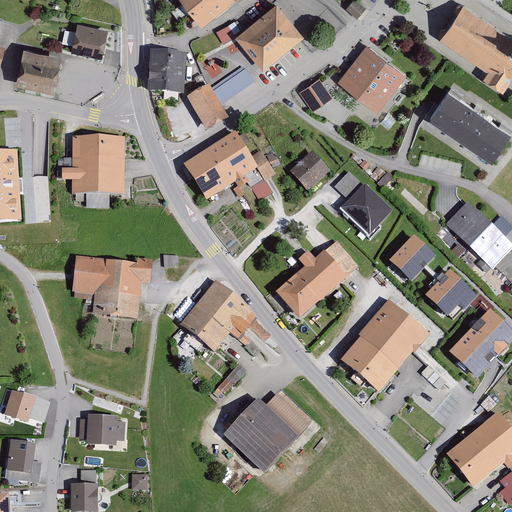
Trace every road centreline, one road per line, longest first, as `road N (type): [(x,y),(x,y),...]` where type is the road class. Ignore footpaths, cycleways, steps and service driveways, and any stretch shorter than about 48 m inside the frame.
road 1 (tertiary): [(447,511),(234,278),(159,163)]
road 2 (residential): [(52,511),(59,374),(25,278),(0,255)]
road 3 (residential): [(278,94),(357,150),(464,183),(511,214)]
road 4 (residential): [(392,0),(278,94)]
road 5 (residential): [(142,112),(106,116),(0,101)]
road 6 (residential): [(278,94),(159,163)]
